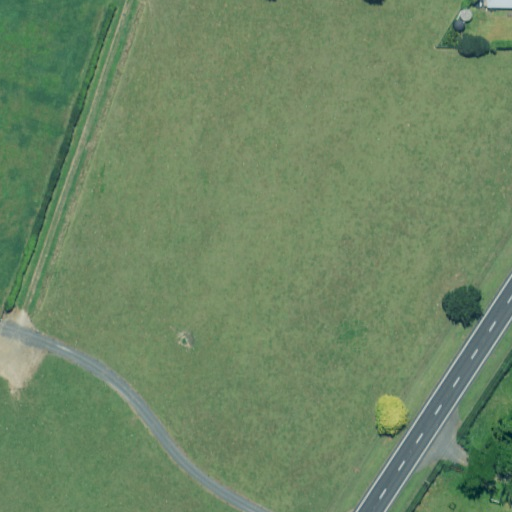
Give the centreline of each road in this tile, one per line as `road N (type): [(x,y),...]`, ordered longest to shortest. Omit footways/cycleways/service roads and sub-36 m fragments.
road 1 (track): [(0,338),(24,315),(74,331),(136,369),(205,452),(295,511)]
road 2 (primary): [(376,511),(511,306)]
